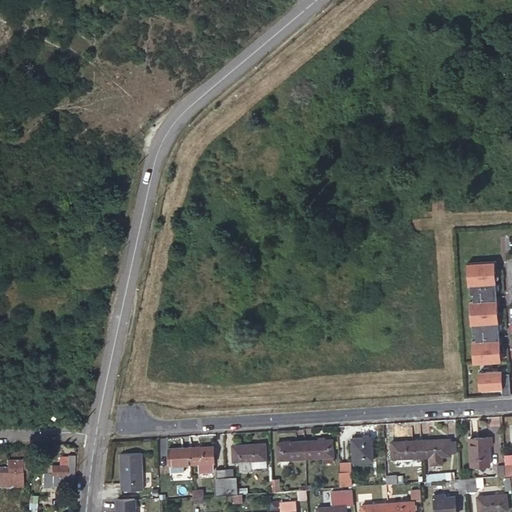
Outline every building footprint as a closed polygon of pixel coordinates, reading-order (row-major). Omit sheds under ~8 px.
[(496,259),(467,261),(468,283),(496,281),(494,264),(496,264),(496,259)] [(496,281),(469,283),(470,293),(473,293),(473,300),(499,299),(498,294),(497,294),(496,281)] [(499,299),(469,301),(471,322),(498,320),(497,303),(499,303),(499,299)] [(498,320),(472,322),(473,332),(475,332),(476,340),(501,338),(501,334),(499,334),(498,320)] [(472,340),(474,362),(501,360),(500,343),(502,343),(501,338),(472,340)] [(479,371),(480,388),(503,386),(503,395),(511,394),(510,372),(502,372),(502,370),(479,371)] [(491,434),(470,436),(471,464),(490,463),(489,443),(492,443),(491,434)] [(372,436),(352,437),(353,460),(373,459),(372,436)] [(450,437),(421,439),(423,455),(451,454),(450,437)] [(332,438),(305,440),(306,457),(333,455),(332,438)] [(421,439),(391,441),(393,457),(423,455),(421,439)] [(305,440),(277,441),(279,458),(292,457),(306,457),(305,440)] [(266,442),(232,444),(233,461),(267,459),(266,442)] [(191,463),(200,463),(200,470),(214,469),(214,462),(216,462),(215,445),(190,446),(191,463)] [(183,463),(191,463),(190,446),(169,448),(169,464),(172,464),(172,470),(172,477),(184,477),(184,470),(183,463)] [(142,453),(120,454),(121,490),(143,489),(142,453)] [(506,475),(505,463),(497,464),(498,475),(506,475)] [(52,474),(48,474),(47,485),(72,487),(73,475),(68,475),(69,467),(53,466),(52,474)] [(226,476),(225,467),(216,468),(217,477),(215,476),(216,495),(227,494),(226,476)] [(21,468),(0,469),(0,487),(18,486),(17,483),(22,482),(21,468)] [(353,470),(342,471),(343,484),(354,483),(353,470)] [(387,472),(388,483),(404,482),(404,476),(398,477),(398,472),(387,472)] [(226,476),(227,494),(235,493),(239,493),(238,476),(226,476)] [(288,476),(273,477),(274,491),(289,490),(288,476)] [(466,477),(460,478),(459,478),(460,491),(467,490),(466,477)] [(466,477),(467,490),(477,490),(476,477),(466,477)] [(201,488),(192,489),(193,496),(202,496),(201,488)] [(307,488),(299,489),(299,498),(308,497),(307,488)] [(412,489),(412,497),(421,497),(420,489),(412,489)] [(446,493),(434,494),(435,511),(456,511),(456,495),(446,496),(446,493)] [(507,493),(478,495),(478,511),(480,511),(509,510),(507,493)] [(116,499),(116,511),(135,511),(135,498),(116,499)] [(389,511),(415,511),(414,500),(389,502),(389,511)] [(362,511),(389,511),(389,502),(362,504),(362,511)]
